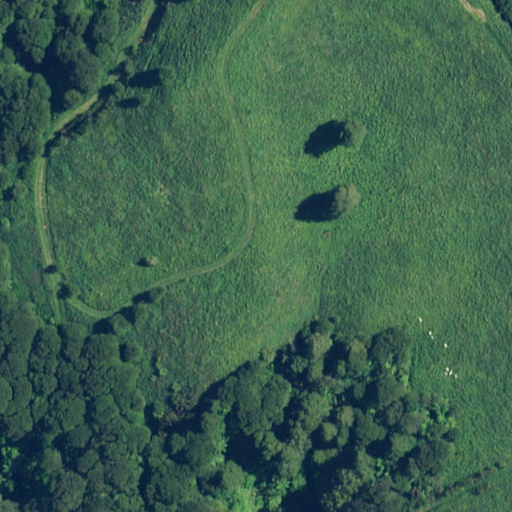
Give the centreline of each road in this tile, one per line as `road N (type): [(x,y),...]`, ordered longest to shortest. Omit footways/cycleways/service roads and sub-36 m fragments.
road 1 (track): [(243,146),(251,209),(227,255),(115,312),(93,312),(57,286),(35,181),(43,148),(101,92),(152,0)]
road 2 (track): [(271,0),(228,55),(243,146)]
